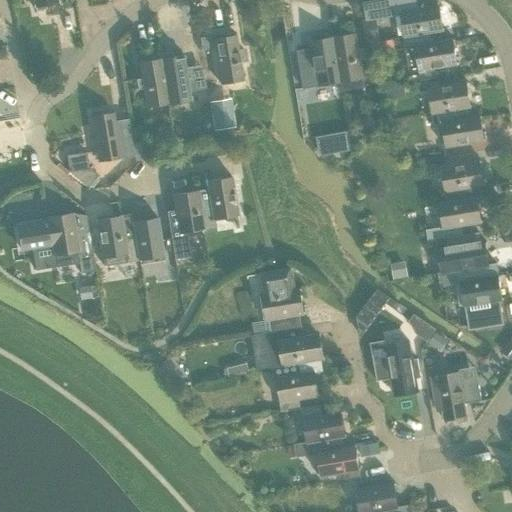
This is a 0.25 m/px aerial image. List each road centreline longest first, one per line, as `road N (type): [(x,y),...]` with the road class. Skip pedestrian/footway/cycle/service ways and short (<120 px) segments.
road 1 (residential): [(206,167),(84,198),(42,165),(38,110)]
road 2 (residential): [(349,321),(362,396),(378,412),(383,436),(402,448),(405,463),(455,454)]
road 3 (residential): [(38,110),(151,0)]
